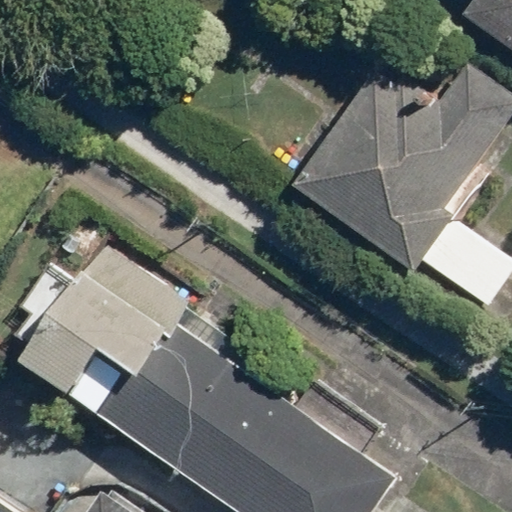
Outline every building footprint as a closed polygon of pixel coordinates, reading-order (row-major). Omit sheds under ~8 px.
[(511,0),(484,0),(476,12),(511,36),(511,0)] [(383,70),(307,181),(433,267),(436,262),(496,302),(511,279),(511,251),(465,220),(472,210),(463,204),(511,132),(511,81),(478,58),(453,95),(410,66),(400,81),(383,70)] [(37,360),(262,511),(387,511),(413,474),(171,310),(185,289),(112,240),(84,282),(56,262),(28,303),(39,310),(24,332),(46,346),(37,360)] [(160,511),(124,487),(106,511),(160,511)] [(0,511),(28,511),(0,493),(0,511)]
